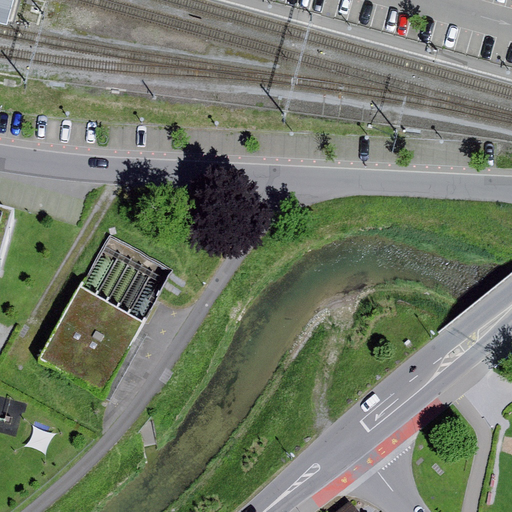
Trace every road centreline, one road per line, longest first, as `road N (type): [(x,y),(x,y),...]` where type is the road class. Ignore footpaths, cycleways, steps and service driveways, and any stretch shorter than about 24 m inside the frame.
road 1 (residential): [(360,186),(227,262),(113,438),(24,511)]
road 2 (residential): [(360,186),(0,159)]
road 3 (track): [(120,170),(17,357)]
road 4 (secondary): [(349,441),(511,303)]
road 5 (residential): [(511,192),(360,186)]
